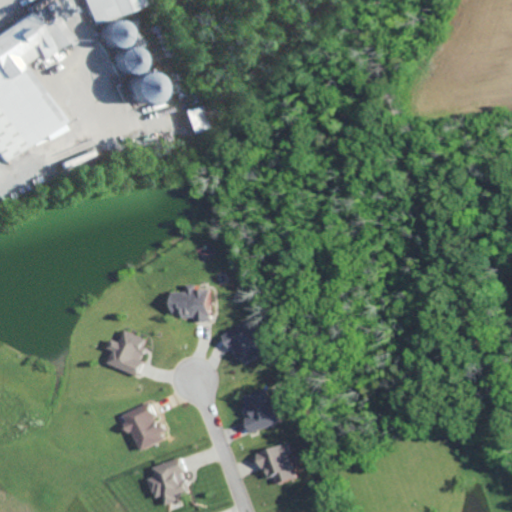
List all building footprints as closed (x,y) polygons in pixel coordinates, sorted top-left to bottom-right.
[(83,0),(86,7),(106,0),(122,0),(126,10),(148,3),(147,0),(83,0)] [(0,160),(55,130),(19,68),(69,39),(50,6),(39,13),(42,19),(32,26),(24,13),(0,26),(0,160)] [(153,101),(156,93),(156,77),(133,69),(138,56),(138,51),(120,45),(125,30),(125,24),(109,18),(98,19),(93,35),(93,42),(108,47),(105,56),(105,69),(118,73),(118,77),(116,84),(117,98),(127,101),(134,101),(137,102),(153,101)] [(183,109),(188,132),(206,128),(201,105),(183,109)] [(186,291),(170,291),(171,316),(195,315),(195,321),(212,320),(211,288),(196,289),(196,283),(186,283),(186,291)] [(242,366),(267,352),(249,319),(224,333),(242,366)] [(108,363),(136,374),(151,340),(125,330),(121,341),(112,338),(108,347),(114,349),(108,363)] [(244,421),(250,433),(281,420),(267,386),(243,396),(251,418),(244,421)] [(151,401),(124,413),(128,422),(124,424),(128,433),(132,431),(141,450),(164,439),(161,431),(164,429),(151,401)] [(277,483),(297,475),(289,454),(293,452),(288,440),(256,453),(266,478),(274,476),(277,483)] [(181,458),(153,468),(155,475),(148,478),(153,491),(154,491),(156,497),(162,495),(166,505),(179,500),(178,496),(188,492),(181,473),(186,472),(181,458)]
